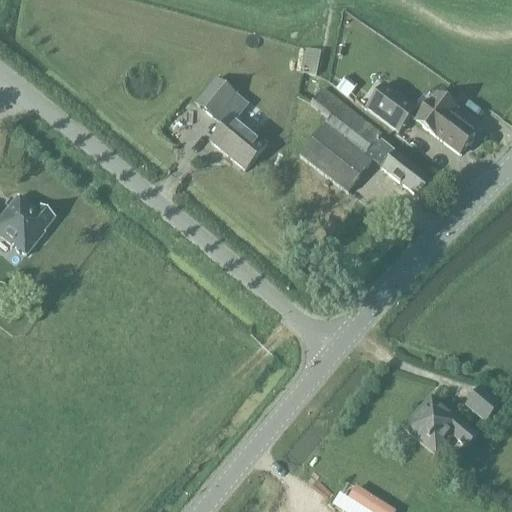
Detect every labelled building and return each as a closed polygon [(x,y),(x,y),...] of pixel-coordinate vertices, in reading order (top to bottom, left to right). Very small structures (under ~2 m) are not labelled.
[(236,123),(249,107),(217,81),(196,106),(225,129),(211,147),(244,175),(267,149),(236,123)] [(344,81),(337,90),(349,99),(355,90),(344,81)] [(366,111),(398,135),(410,120),(415,123),(420,117),(415,113),(417,111),(385,87),(366,111)] [(328,122),(385,166),(381,171),(419,200),(432,182),(378,140),(381,136),(322,91),(309,108),(328,122)] [(424,120),(420,117),(415,123),(416,124),(415,125),(459,158),(466,148),(470,147),(473,143),(472,140),(475,137),(451,119),(456,112),(435,97),(434,98),(439,101),(424,120)] [(324,127),(300,159),(347,196),(372,164),(324,127)] [(14,248),(26,258),(45,235),(44,234),(55,221),(40,209),(37,213),(30,207),(29,208),(18,199),(0,221),(0,238),(13,249),(14,248)] [(466,407),(487,426),(501,409),(480,391),(466,407)] [(431,399),(404,431),(437,459),(453,440),(467,451),(478,439),(431,399)] [(392,511),(356,490),(349,502),(364,511),(392,511)]
